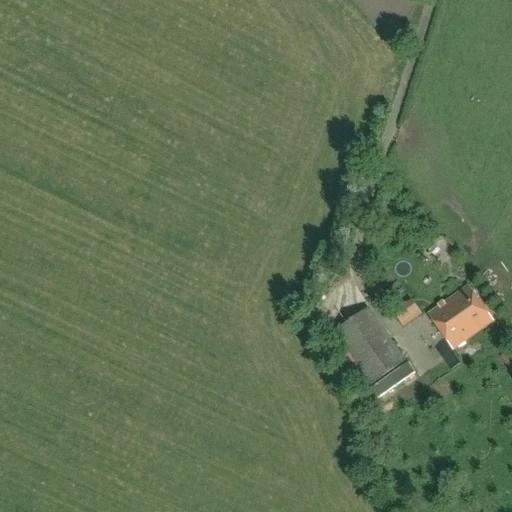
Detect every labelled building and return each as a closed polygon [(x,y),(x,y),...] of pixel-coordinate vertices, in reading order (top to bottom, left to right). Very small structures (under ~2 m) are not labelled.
[(451,352),(492,325),(469,289),(428,316),(451,352)] [(414,300),(402,308),(412,322),(424,314),(414,300)] [(336,334),(373,387),(407,363),(370,310),(336,334)] [(395,392),(410,382),(405,375),(390,385),(395,392)] [(504,473),(511,469),(511,441),(502,446),(504,452),(497,455),(504,473)]
